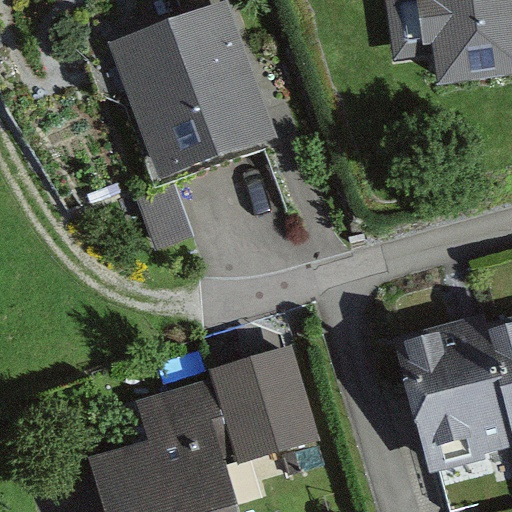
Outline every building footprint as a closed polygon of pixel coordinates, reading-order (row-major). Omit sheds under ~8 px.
[(511,0),(432,0),(433,3),(424,4),(429,41),(438,39),(444,81),(511,71),(511,0)] [(171,170),(263,136),(217,13),(125,47),(171,170)] [(174,191),(147,201),(164,246),(190,236),(174,191)] [(511,438),(511,418),(489,337),(487,328),(408,350),(436,448),(473,438),(483,447),(511,438)] [(511,330),(489,337),(511,418),(511,330)] [(117,505),(119,511),(223,511),(224,511),(223,511),(217,511),(202,458),(240,447),(245,460),(317,438),(291,352),(215,375),(219,385),(158,404),(172,452),(119,468),(129,501),(117,505)]
